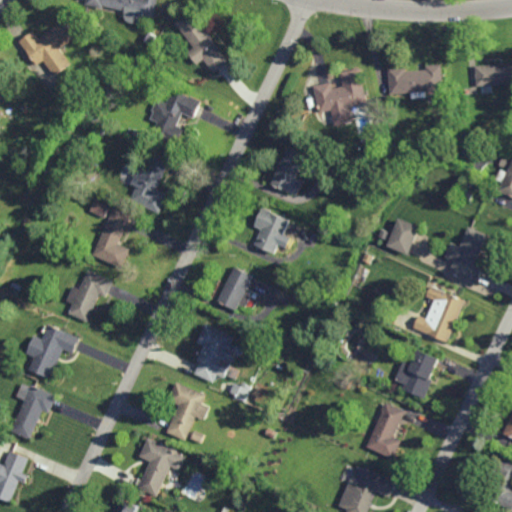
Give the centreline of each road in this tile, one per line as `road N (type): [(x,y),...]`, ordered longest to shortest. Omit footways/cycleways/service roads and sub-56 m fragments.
road 1 (residential): [(310,0),(67,511)]
road 2 (residential): [(511,315),(418,511)]
road 3 (residential): [(511,5),(412,10),(323,0)]
